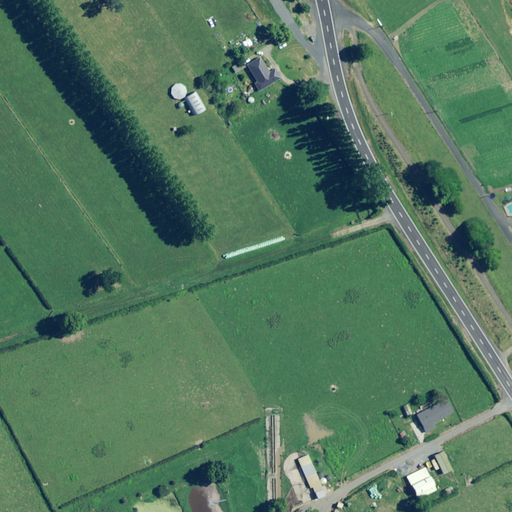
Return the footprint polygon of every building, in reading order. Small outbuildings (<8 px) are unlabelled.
[(234,74),(247,67),(256,82),(254,84),(256,87),(249,92),(251,96),(280,79),(274,68),(268,72),(260,57),(254,60),(252,57),(244,62),(242,59),(229,67),(234,74)] [(175,84),(171,88),(170,94),(173,99),(179,100),(184,98),(185,92),(184,87),(181,84),(175,84)] [(270,95),(267,89),(262,92),(266,98),(270,95)] [(206,109),(195,91),(185,98),(195,115),(206,109)] [(254,101),(250,97),(245,101),(250,105),(254,101)] [(452,413),(445,399),(415,415),(425,433),(435,428),(432,423),(452,413)] [(451,470),(442,452),(433,456),(435,459),(430,461),(434,471),(439,468),(442,475),(451,470)] [(318,481),(307,456),(297,460),(309,489),(311,488),(316,500),(328,495),(324,484),(320,486),(318,481)] [(435,491),(424,468),(406,477),(417,500),(435,491)] [(453,492),(450,487),(444,490),(446,495),(453,492)]
